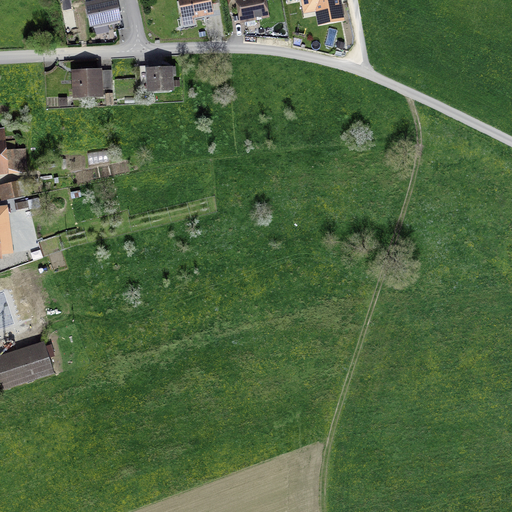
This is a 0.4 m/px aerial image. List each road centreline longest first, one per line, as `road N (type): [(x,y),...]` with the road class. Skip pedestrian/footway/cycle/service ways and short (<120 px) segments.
road 1 (track): [(409,92),(418,124),(416,169),(347,380),(325,465),(324,511)]
road 2 (residential): [(141,51),(324,59),(459,115)]
road 3 (residential): [(0,58),(141,51)]
